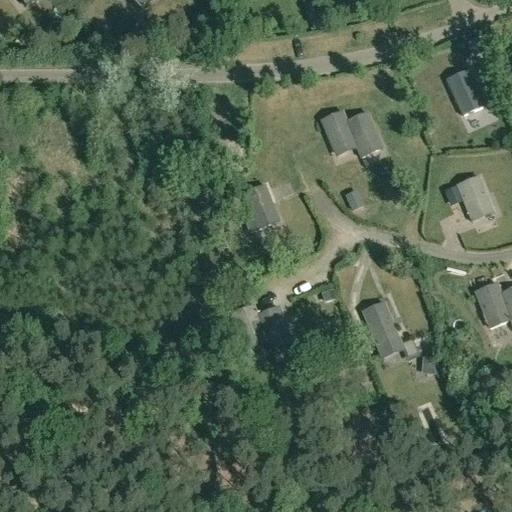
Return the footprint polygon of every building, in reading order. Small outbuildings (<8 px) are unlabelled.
[(130,0),(141,12),(153,0),(130,0)] [(447,82),(461,113),(463,118),(484,109),(468,72),(447,82)] [(355,146),(347,124),(343,114),(321,123),(335,154),(355,146)] [(347,124),(355,146),(359,156),(381,147),(367,115),(347,124)] [(470,219),(492,211),(479,179),(458,187),(470,219)] [(256,228),(277,219),(265,187),(244,195),(256,228)] [(456,188),(445,192),(449,201),(459,197),(456,188)] [(363,207),(359,197),(349,202),(353,211),(363,207)] [(509,318),(501,296),(497,285),(475,294),(488,326),(509,318)] [(511,290),(501,296),(509,318),(511,325),(511,290)] [(323,296),(326,304),(336,300),(333,293),(323,296)] [(362,313),(375,345),(380,356),(401,347),(384,305),(362,313)] [(265,340),(258,317),(254,307),(232,316),(245,348),(265,340)] [(258,317),(265,340),(269,350),(291,341),(278,309),(258,317)] [(413,361),(423,357),(418,343),(408,347),(413,361)]
